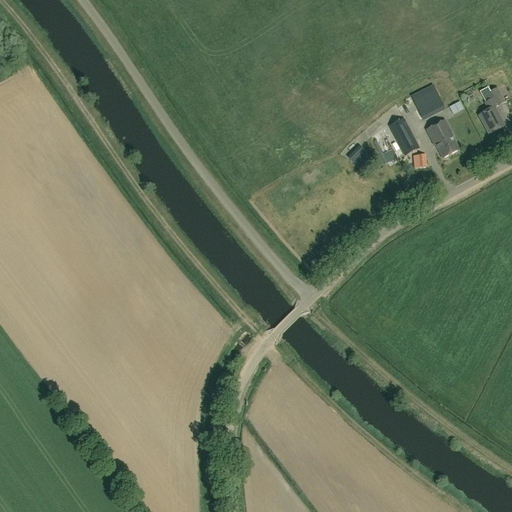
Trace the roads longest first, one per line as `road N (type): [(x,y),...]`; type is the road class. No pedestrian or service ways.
road 1 (track): [(0,1),(164,225),(266,344),(468,511)]
road 2 (unclassified): [(311,298),(228,208),(81,0)]
road 3 (unclassified): [(311,298),(384,233),(511,163)]
road 4 (unclassified): [(233,511),(238,388),(311,298)]
